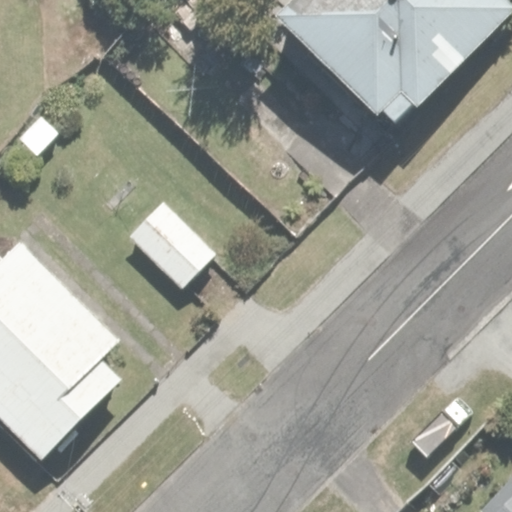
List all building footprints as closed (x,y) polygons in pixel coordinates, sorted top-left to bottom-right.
[(259,0),(214,0),(237,23),(259,0)] [(511,0),(285,0),(275,11),(394,129),(511,9),(511,0)] [(161,195),(127,234),(188,288),(223,249),(161,195)] [(126,332),(26,230),(0,255),(0,415),(36,452),(124,365),(109,349),(126,332)] [(511,511),(511,473),(510,475),(511,477),(511,488),(489,511),(511,511)]
